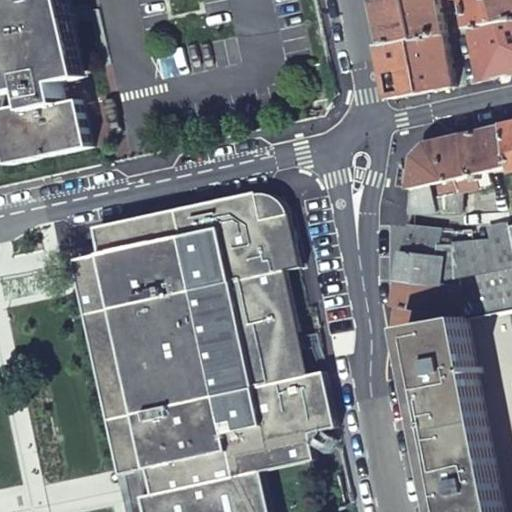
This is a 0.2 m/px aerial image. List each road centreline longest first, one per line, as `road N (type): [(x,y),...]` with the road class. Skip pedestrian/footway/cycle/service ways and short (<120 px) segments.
road 1 (residential): [(0,228),(343,150)]
road 2 (residential): [(399,511),(362,288)]
road 3 (residential): [(362,288),(370,135)]
road 4 (residential): [(511,102),(401,120),(370,135)]
road 5 (residential): [(343,150),(335,179),(362,288)]
road 6 (residential): [(351,0),(370,135)]
